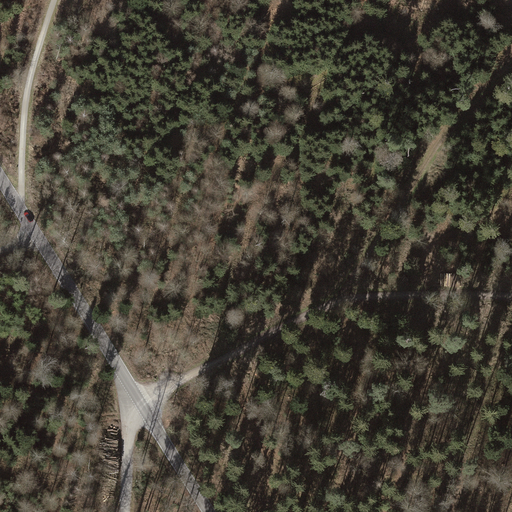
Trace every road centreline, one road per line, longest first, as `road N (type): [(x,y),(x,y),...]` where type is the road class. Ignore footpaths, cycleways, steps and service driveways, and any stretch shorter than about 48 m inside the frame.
road 1 (track): [(511,301),(332,304),(166,388),(129,428),(123,511)]
road 2 (tertiary): [(209,511),(0,175)]
road 3 (track): [(332,304),(450,130),(511,73)]
road 4 (track): [(16,203),(25,98),(55,0)]
